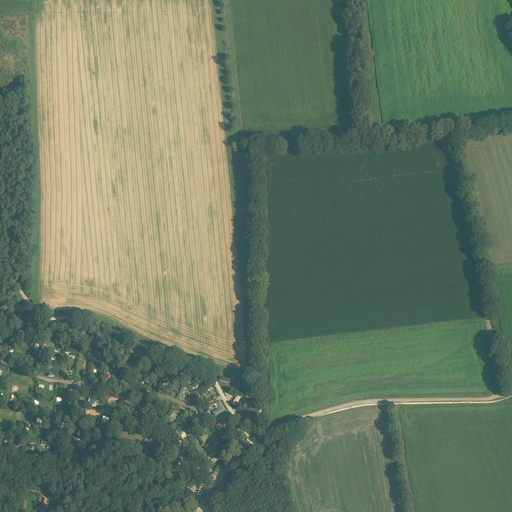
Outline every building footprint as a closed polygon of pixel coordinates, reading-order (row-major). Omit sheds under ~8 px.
[(93,334),(90,340),(99,343),(101,337),(93,334)] [(145,354),(132,349),(130,353),(143,358),(145,354)] [(146,369),(151,370),(156,357),(151,355),(146,369)] [(169,365),(164,363),(161,372),(169,375),(170,370),(167,369),(169,365)] [(181,370),(177,382),(181,383),(186,372),(181,370)] [(190,375),(189,379),(196,381),(195,384),(199,385),(201,378),(190,375)] [(120,388),(127,379),(123,377),(117,386),(120,388)] [(158,387),(162,388),(163,384),(167,385),(168,381),(161,379),(158,387)] [(207,382),(200,392),(206,396),(213,385),(207,382)] [(136,388),(146,394),(148,390),(139,384),(136,388)] [(177,396),(181,398),(186,387),(182,385),(177,396)] [(196,393),(192,402),(196,405),(197,403),(198,403),(201,399),(202,400),(204,397),(196,393)] [(89,396),(88,403),(91,404),(91,407),(96,408),(96,405),(100,405),(101,398),(98,398),(98,395),(94,394),(93,397),(89,396)] [(235,407),(241,398),(238,395),(232,404),(235,407)] [(219,409),(212,412),(215,417),(226,410),(220,399),(215,402),(219,409)] [(167,402),(162,410),(165,412),(170,404),(167,402)] [(175,411),(172,409),(166,419),(169,421),(175,411)] [(249,415),(241,422),(244,425),(252,418),(249,415)] [(178,425),(182,428),(189,418),(185,416),(178,425)] [(224,420),(215,426),(218,429),(226,424),(224,420)] [(133,425),(142,430),(144,427),(135,421),(133,425)] [(231,428),(223,435),(225,438),(234,431),(231,428)] [(147,438),(151,441),(156,432),(152,430),(147,438)] [(216,437),(208,443),(212,447),(219,442),(216,437)] [(230,448),(238,441),(235,438),(227,445),(230,448)] [(209,444),(203,450),(209,457),(216,452),(209,444)] [(40,511),(39,511),(46,511),(48,505),(46,504),(47,500),(43,498),(39,510),(40,511)]
